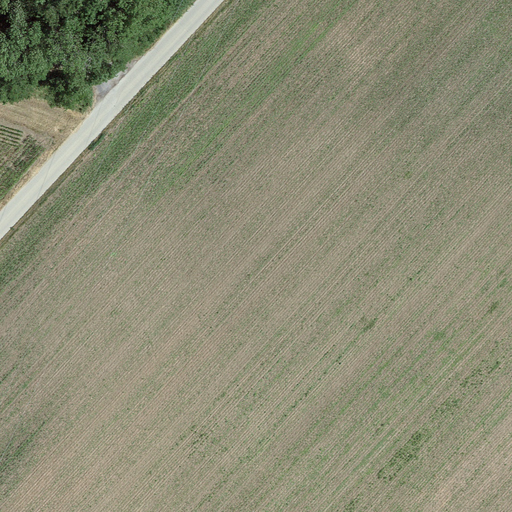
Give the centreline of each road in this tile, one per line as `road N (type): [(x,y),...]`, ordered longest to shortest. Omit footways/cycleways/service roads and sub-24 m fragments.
road 1 (track): [(211,0),(0,227)]
road 2 (track): [(0,44),(122,98)]
